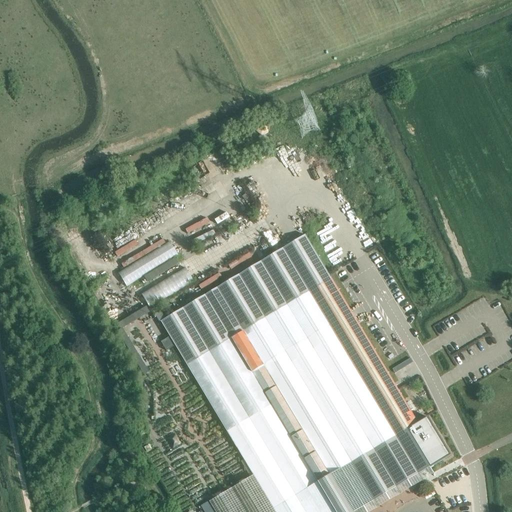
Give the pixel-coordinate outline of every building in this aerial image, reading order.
[(261,136),(268,133),(269,126),(263,121),(256,124),(255,131),(261,136)] [(165,319),(160,322),(169,338),(161,343),(166,351),(174,346),(193,377),(252,476),(210,501),(209,502),(214,511),(355,511),(429,467),(450,455),(449,454),(428,418),(418,424),(417,423),(410,411),(397,389),(394,383),(358,324),(349,310),(338,290),(339,289),(331,276),(330,277),(328,274),(305,235),(280,250),(275,253),(165,319)] [(177,255),(169,241),(118,272),(126,286),(177,255)] [(185,268),(141,294),(149,308),(193,281),(185,268)] [(121,319),(124,325),(150,313),(147,307),(121,319)] [(179,444),(173,434),(166,439),(173,448),(179,444)]
